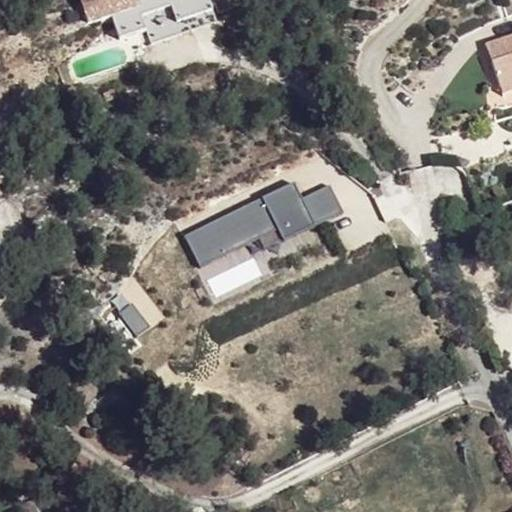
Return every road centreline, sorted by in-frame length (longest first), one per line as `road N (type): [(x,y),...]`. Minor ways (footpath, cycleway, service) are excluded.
road 1 (track): [(0,397),(50,401),(73,445),(229,505),(499,381)]
road 2 (track): [(434,0),(392,59),(430,129),(453,272),(511,412)]
